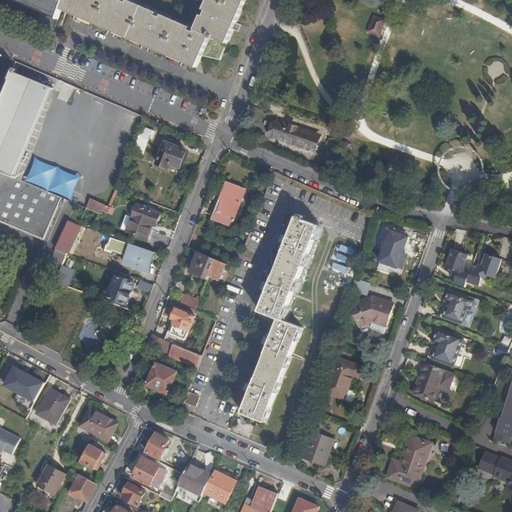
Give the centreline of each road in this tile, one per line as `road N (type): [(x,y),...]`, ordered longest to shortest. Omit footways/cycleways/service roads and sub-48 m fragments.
road 1 (residential): [(345,501),(444,219)]
road 2 (residential): [(117,400),(222,135)]
road 3 (residential): [(222,135),(0,40)]
road 4 (residential): [(444,219),(398,210),(222,135)]
road 5 (residential): [(144,415),(345,501)]
road 6 (residential): [(222,135),(278,0)]
road 7 (residential): [(117,400),(0,338)]
